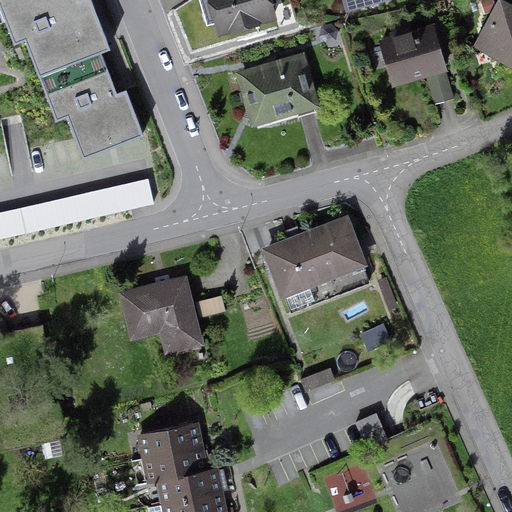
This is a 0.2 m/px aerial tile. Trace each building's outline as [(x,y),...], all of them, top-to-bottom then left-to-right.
[(0,0),(14,31),(24,27),(60,111),(69,108),(88,150),(145,125),(127,83),(118,87),(99,44),(110,40),(93,0),(0,0)] [(272,0),(223,0),(232,25),(276,11),(272,0)] [(341,0),(345,13),(391,0),(341,0)] [(511,0),(494,0),(473,43),(511,59),(511,0)] [(436,28),(391,41),(402,79),(447,66),(436,28)] [(301,59),(248,77),(266,131),(319,113),(301,59)] [(344,225),(276,252),(295,301),(364,274),(344,225)] [(197,278),(129,295),(141,344),(170,337),(176,358),(214,349),(197,278)] [(0,428),(55,420),(43,335),(0,341),(0,428)] [(381,413),(355,423),(366,449),(391,439),(381,413)] [(147,456),(197,446),(193,423),(142,434),(147,456)] [(162,479),(202,470),(197,446),(147,456),(152,481),(162,479)] [(167,502),(217,492),(212,468),(202,470),(162,479),(167,502)] [(221,511),(217,492),(167,502),(147,507),(148,511),(221,511)]
